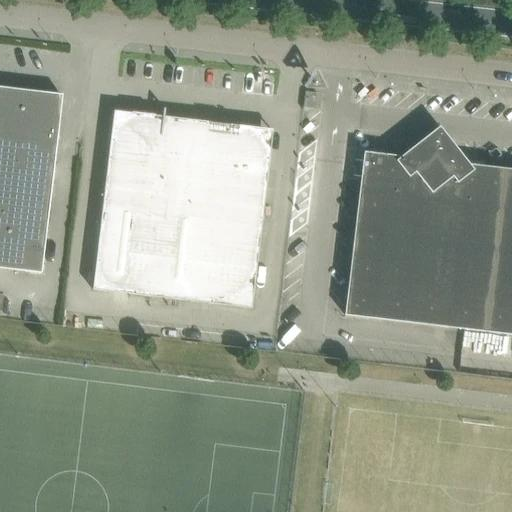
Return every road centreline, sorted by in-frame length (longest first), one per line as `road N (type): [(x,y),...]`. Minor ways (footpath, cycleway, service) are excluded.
road 1 (unclassified): [(0,18),(511,80)]
road 2 (secondary): [(251,0),(511,29)]
